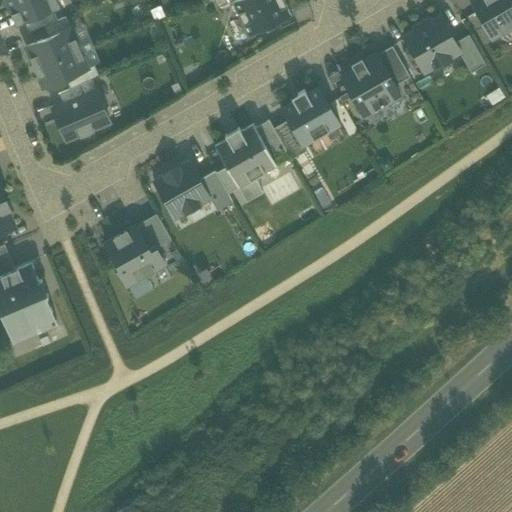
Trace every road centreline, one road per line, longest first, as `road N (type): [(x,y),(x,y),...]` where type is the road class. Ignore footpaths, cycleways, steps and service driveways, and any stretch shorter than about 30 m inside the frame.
road 1 (residential): [(341,24),(48,193),(0,81)]
road 2 (primary): [(328,511),(511,344)]
